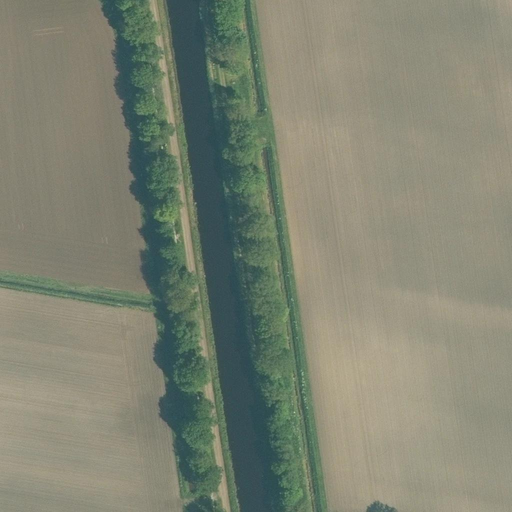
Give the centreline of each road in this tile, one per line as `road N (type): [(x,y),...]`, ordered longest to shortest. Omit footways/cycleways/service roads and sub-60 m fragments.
road 1 (track): [(147,0),(233,511)]
road 2 (track): [(286,511),(215,0)]
